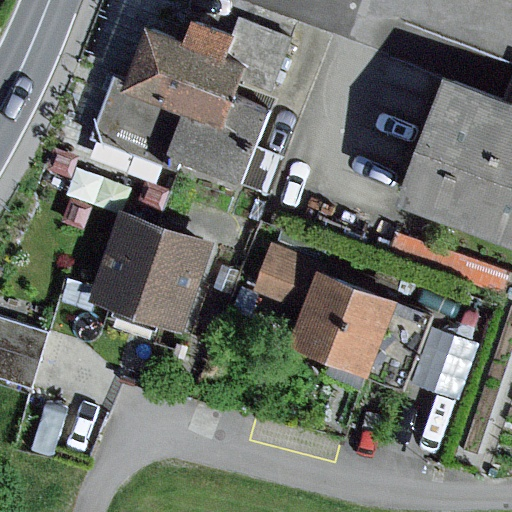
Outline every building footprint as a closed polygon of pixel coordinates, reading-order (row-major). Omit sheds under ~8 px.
[(198,37),(147,18),(101,137),(173,165),(176,156),(254,186),(282,114),(272,110),(299,40),(242,17),(237,32),(205,19),(198,37)] [(511,98),(467,82),(421,203),(511,237),(511,98)] [(223,242),(128,211),(98,299),(193,331),(223,242)] [(511,280),(511,271),(403,233),(396,253),(508,292),(511,280)] [(334,266),(278,244),(260,292),(315,313),(302,346),(410,388),(413,381),(434,325),(439,313),(332,272),(334,266)] [(0,318),(0,379),(38,390),(54,334),(0,318)] [(483,343),(434,325),(413,381),(463,399),(483,343)]
